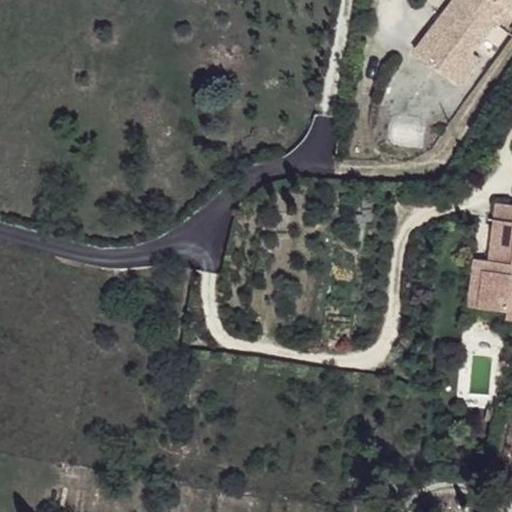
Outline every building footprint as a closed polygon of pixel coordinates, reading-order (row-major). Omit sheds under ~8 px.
[(470,6),(461,0),(455,0),(438,23),(450,32),(470,6)] [(511,0),(461,0),(470,6),(450,32),(483,56),(502,30),(494,24),(511,0)] [(511,207),(494,205),(492,220),(488,246),(485,272),(481,272),(476,312),(504,315),(505,305),(511,305),(511,207)] [(488,246),(474,244),(465,310),(476,312),(481,272),(485,272),(488,246)] [(511,325),(511,305),(505,305),(504,315),(503,324),(511,325)]
